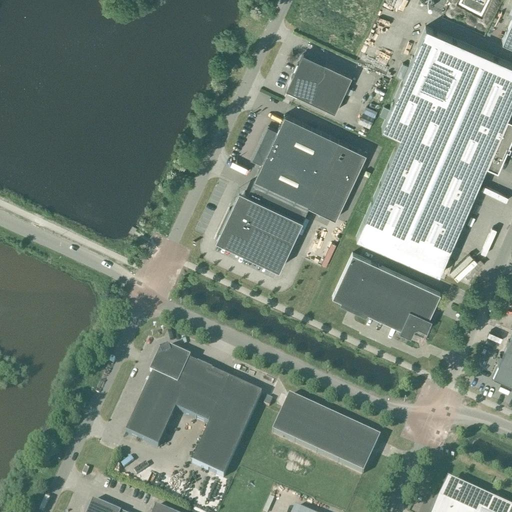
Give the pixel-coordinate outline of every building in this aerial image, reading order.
[(394,8),(398,0),(386,0),(385,3),(394,8)] [(394,23),(399,12),(389,7),(384,18),(394,23)] [(511,16),(501,41),(511,45),(511,16)] [(399,135),(355,237),(439,273),(486,163),(497,168),(511,132),(511,117),(507,115),(511,102),(511,63),(425,26),(389,109),(385,118),(381,128),(399,135)] [(285,89),(334,112),(352,76),(302,52),(285,89)] [(384,107),(380,116),(385,118),(389,109),(384,107)] [(276,130),(267,126),(252,159),(261,163),(247,192),(245,191),(231,208),(229,208),(215,237),(279,267),(308,206),(335,218),(366,153),(284,114),(276,130)] [(357,127),(368,131),(371,124),(359,120),(357,127)] [(440,293),(352,252),(332,296),(340,300),(339,303),(366,315),(367,313),(400,328),(398,330),(410,336),(413,330),(420,327),(426,330),(431,318),(429,317),(440,293)] [(506,295),(501,306),(507,309),(511,298),(506,295)] [(511,331),(492,374),(511,383),(511,331)] [(189,359),(167,349),(160,351),(150,374),(152,375),(125,433),(157,447),(175,409),(208,425),(190,463),(223,478),(262,395),(188,362),(189,359)] [(288,396),(271,433),(363,474),(380,438),(288,396)] [(272,400),(267,397),(263,404),(269,407),(272,400)] [(121,462),(125,471),(137,466),(134,457),(121,462)] [(511,511),(511,510),(447,481),(432,511),(511,511)] [(274,493),(268,507),(276,510),(282,496),(274,493)] [(152,511),(117,511),(92,501),(87,511),(167,511),(155,507),(152,511)]
